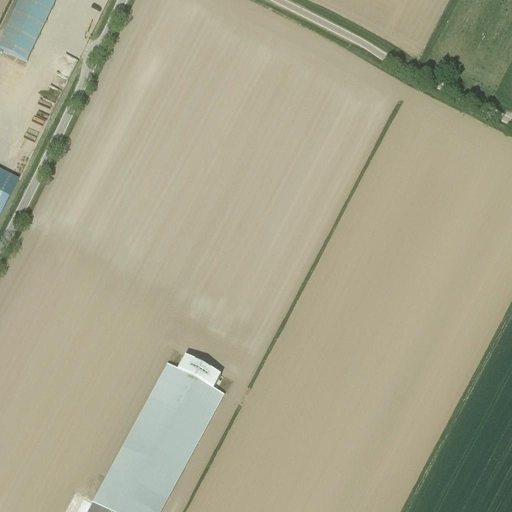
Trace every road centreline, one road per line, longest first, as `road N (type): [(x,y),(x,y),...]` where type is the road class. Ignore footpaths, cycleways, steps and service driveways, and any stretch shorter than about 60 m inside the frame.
road 1 (unclassified): [(0,251),(124,0)]
road 2 (unclassified): [(511,119),(275,0)]
